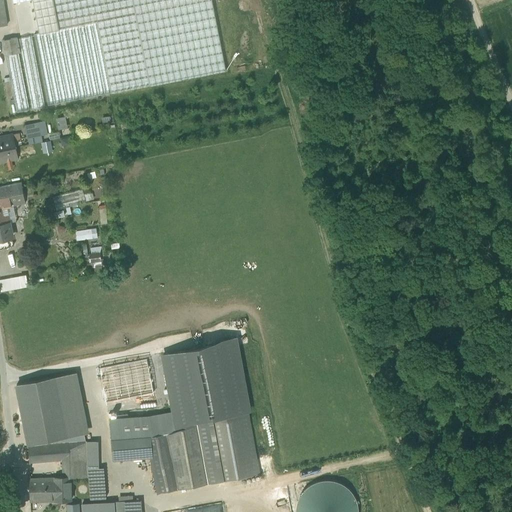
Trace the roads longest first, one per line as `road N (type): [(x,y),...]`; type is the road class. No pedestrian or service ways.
road 1 (track): [(252,0),(336,276),(430,511)]
road 2 (residential): [(19,511),(0,345)]
